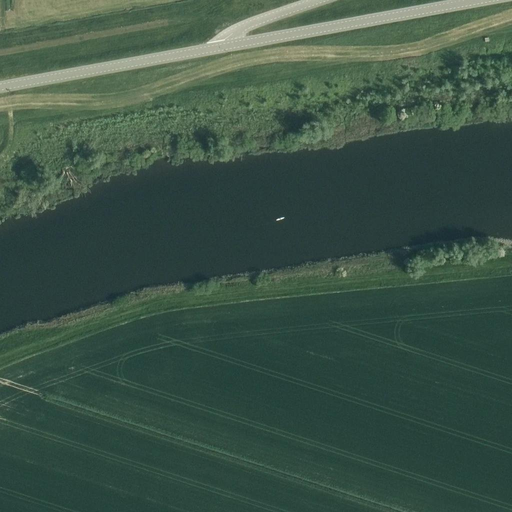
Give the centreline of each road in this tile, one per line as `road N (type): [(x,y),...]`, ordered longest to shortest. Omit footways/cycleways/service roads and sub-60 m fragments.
road 1 (unclassified): [(225,46),(480,0)]
road 2 (unclassified): [(0,86),(225,46)]
